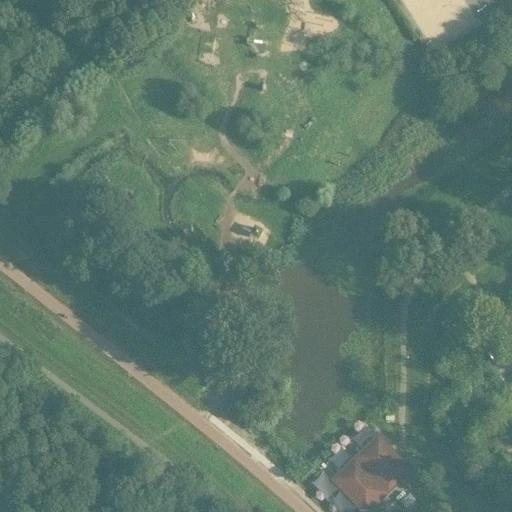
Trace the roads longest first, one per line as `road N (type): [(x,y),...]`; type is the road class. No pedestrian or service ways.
road 1 (unknown): [(0,250),(318,511)]
road 2 (unknown): [(422,511),(424,464),(412,406),(424,331),(445,300),(511,251)]
